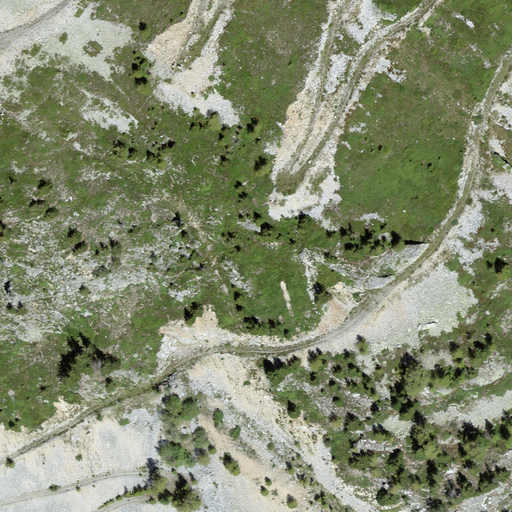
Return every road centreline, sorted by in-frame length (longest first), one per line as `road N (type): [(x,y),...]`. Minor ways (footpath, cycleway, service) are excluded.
road 1 (track): [(0,464),(189,357),(284,349),(357,318),(455,215),(487,107),(511,57)]
road 2 (track): [(434,0),(380,40),(329,134),(289,185),(281,171),(311,133),(333,30),(352,0)]
road 3 (track): [(100,511),(165,493),(168,477),(153,472),(0,502)]
road 4 (track): [(222,0),(187,54),(183,40),(204,0)]
